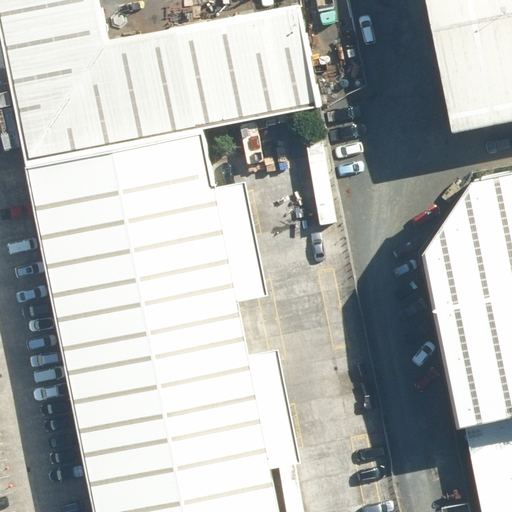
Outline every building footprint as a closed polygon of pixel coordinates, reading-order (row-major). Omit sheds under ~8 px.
[(0,0),(0,22),(27,159),(111,36),(104,0),(0,0)] [(111,36),(27,159),(206,124),(322,101),(301,0),(295,0),(208,17),(111,36)] [(511,0),(427,0),(453,125),(511,113),(511,0)] [(284,511),(206,124),(27,159),(99,511),(284,511)] [(511,511),(511,180),(484,186),(438,248),(490,511),(511,511)]
